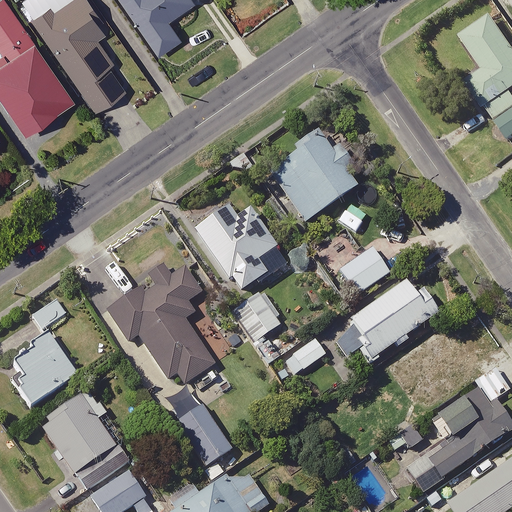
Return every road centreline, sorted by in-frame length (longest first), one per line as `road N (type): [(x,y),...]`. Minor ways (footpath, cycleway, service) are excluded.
road 1 (tertiary): [(340,29),(0,263)]
road 2 (residential): [(511,275),(340,29)]
